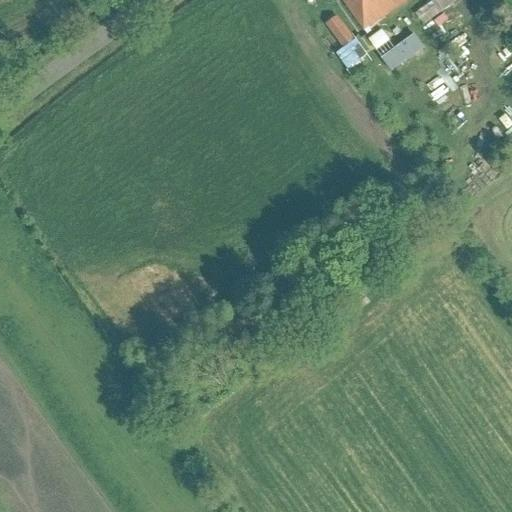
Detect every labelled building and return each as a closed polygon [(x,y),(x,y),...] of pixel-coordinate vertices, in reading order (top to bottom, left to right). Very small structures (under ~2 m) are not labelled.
[(341,0),(364,32),(409,0),(341,0)] [(438,0),(415,17),(422,28),(459,3),(456,0),(438,0)] [(342,48),(353,41),(336,18),(326,25),(342,48)] [(391,73),(423,48),(414,35),(381,60),(391,73)] [(355,40),(335,54),(346,69),(366,55),(355,40)]
